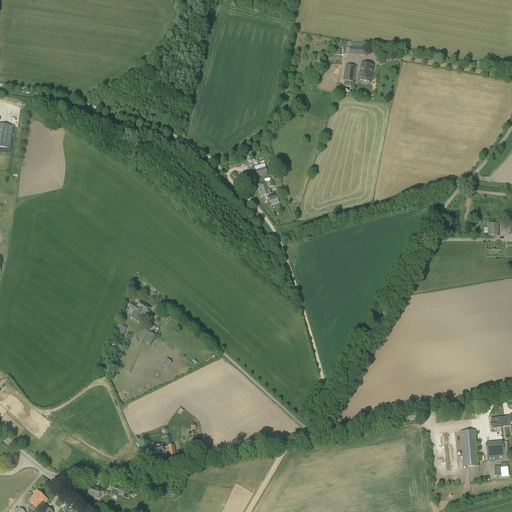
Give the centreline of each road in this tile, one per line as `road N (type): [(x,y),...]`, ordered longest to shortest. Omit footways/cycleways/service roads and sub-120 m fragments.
road 1 (track): [(327,400),(276,231),(211,159),(154,126),(0,82)]
road 2 (unclassified): [(307,435),(443,207),(511,110)]
road 3 (unclassified): [(56,481),(307,435)]
road 4 (unclassified): [(307,435),(511,392)]
road 5 (unknown): [(162,302),(310,430)]
